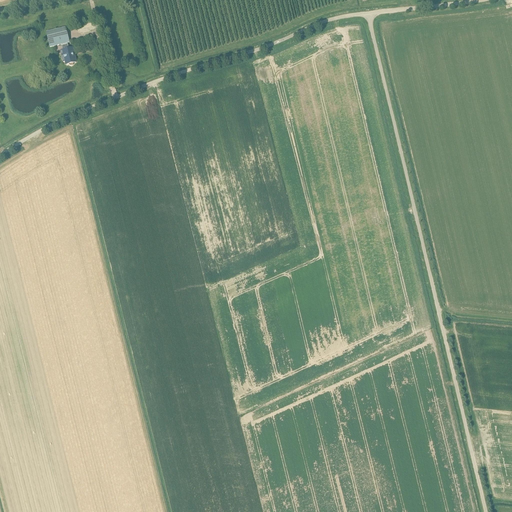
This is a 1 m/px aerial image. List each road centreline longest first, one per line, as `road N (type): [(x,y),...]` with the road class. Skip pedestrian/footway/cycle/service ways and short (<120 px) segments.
road 1 (unclassified): [(485,511),(367,13)]
road 2 (unclassified): [(0,154),(115,96),(367,13)]
